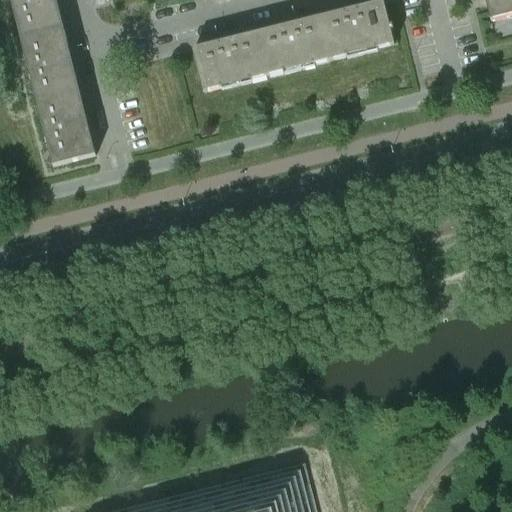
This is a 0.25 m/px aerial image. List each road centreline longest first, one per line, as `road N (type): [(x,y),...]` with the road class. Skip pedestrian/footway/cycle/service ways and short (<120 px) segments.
road 1 (tertiary): [(0,265),(511,136)]
road 2 (residential): [(94,46),(272,0)]
road 3 (residential): [(124,173),(94,46)]
